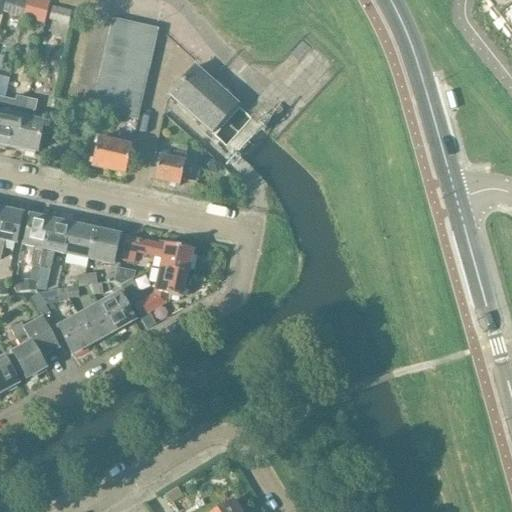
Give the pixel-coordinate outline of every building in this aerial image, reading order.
[(22,19),(23,15),(26,1),(21,0),(4,0),(1,14),(22,19)] [(43,19),(46,6),(26,1),(23,15),(43,19)] [(67,25),(70,12),(51,8),(48,20),(67,25)] [(116,117),(137,26),(112,20),(91,111),(116,117)] [(137,121),(157,31),(137,26),(116,117),(137,121)] [(236,106),(227,99),(209,82),(194,69),(168,98),(211,135),(236,106)] [(15,149),(26,100),(16,97),(15,102),(5,100),(0,121),(0,148),(5,149),(5,147),(15,149)] [(36,154),(43,124),(33,121),(37,102),(26,100),(15,149),(24,151),(23,154),(33,156),(34,154),(36,154)] [(124,176),(130,150),(96,142),(90,168),(124,176)] [(179,188),(185,157),(172,154),(170,161),(158,158),(153,183),(179,188)] [(14,245),(21,216),(19,216),(18,213),(11,212),(9,213),(0,211),(0,258),(3,243),(14,245)] [(39,270),(49,222),(40,220),(39,218),(33,216),(30,218),(29,218),(22,247),(33,249),(28,267),(39,270)] [(62,256),(69,225),(60,223),(58,224),(49,222),(39,270),(49,272),(53,254),(62,256)] [(86,261),(93,232),(82,230),(81,227),(69,225),(62,256),(86,261)] [(112,267),(118,238),(115,237),(114,235),(106,233),(104,235),(93,232),(86,261),(112,267)] [(187,276),(192,252),(164,246),(164,248),(124,239),(119,261),(132,264),(135,255),(160,260),(158,271),(166,273),(167,272),(187,276)] [(131,280),(129,277),(122,275),(123,272),(115,271),(112,283),(120,286),(131,280)] [(182,299),(187,276),(167,272),(166,273),(158,271),(153,296),(142,301),(131,280),(120,286),(130,305),(133,308),(140,319),(165,305),(166,305),(167,296),(182,299)] [(16,277),(13,289),(13,293),(21,292),(33,291),(32,276),(20,277),(16,277)] [(96,285),(95,276),(84,278),(85,286),(87,286),(96,285)] [(85,286),(84,278),(76,279),(77,288),(85,286)] [(46,290),(45,279),(37,280),(34,291),(46,290)] [(100,284),(96,285),(87,286),(93,298),(102,295),(100,284)] [(76,297),(75,288),(66,289),(67,298),(76,297)] [(67,298),(66,289),(57,290),(58,300),(67,298)] [(134,322),(119,293),(97,305),(114,335),(124,330),(125,327),(134,322)] [(53,320),(38,294),(33,296),(48,322),(53,320)] [(58,349),(44,325),(48,322),(33,296),(29,299),(41,320),(22,330),(19,325),(10,331),(20,349),(11,355),(26,381),(28,380),(29,381),(36,378),(37,375),(45,370),(39,360),(58,349)] [(114,335),(97,305),(77,316),(93,345),(101,340),(104,340),(114,335)] [(93,345),(77,316),(56,328),(72,356),(74,355),(76,356),(83,352),(84,350),(93,345)] [(18,385),(3,359),(0,360),(0,395),(7,392),(9,393),(16,389),(17,386),(18,385)] [(237,511),(232,502),(215,511),(237,511)]
